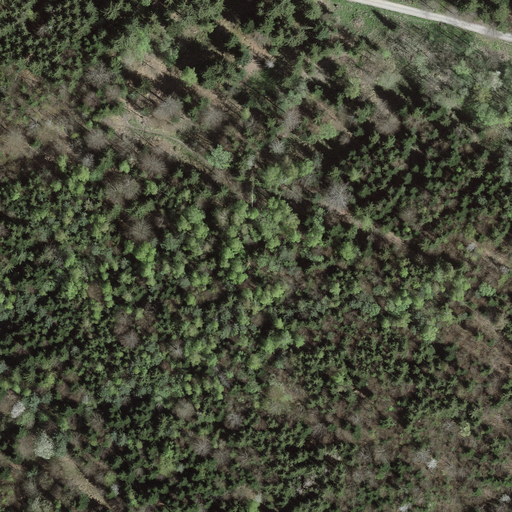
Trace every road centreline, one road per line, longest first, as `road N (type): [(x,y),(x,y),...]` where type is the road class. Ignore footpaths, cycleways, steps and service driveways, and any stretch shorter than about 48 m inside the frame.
road 1 (track): [(0,132),(54,114),(168,0)]
road 2 (track): [(363,0),(511,35)]
